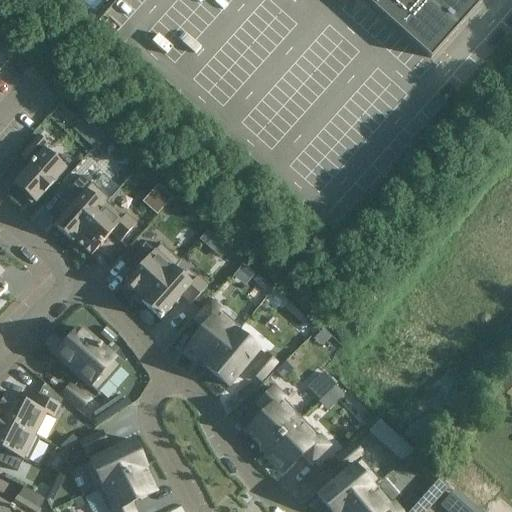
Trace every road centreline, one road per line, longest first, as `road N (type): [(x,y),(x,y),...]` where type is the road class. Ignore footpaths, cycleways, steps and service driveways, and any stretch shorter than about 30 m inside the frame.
road 1 (residential): [(294,511),(249,472),(205,401),(176,380)]
road 2 (residential): [(167,377),(151,401),(150,432),(198,511)]
road 3 (residential): [(61,283),(82,283),(101,296),(167,377)]
